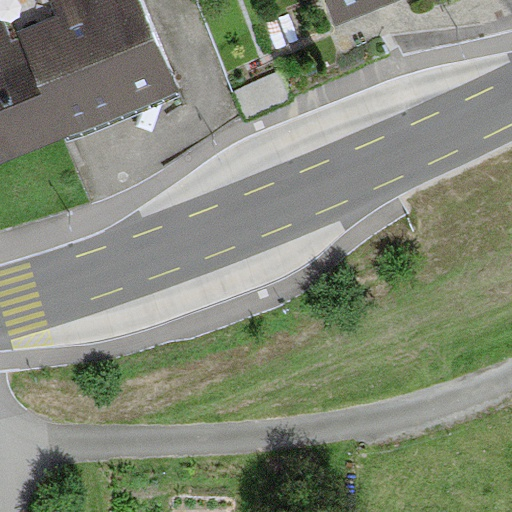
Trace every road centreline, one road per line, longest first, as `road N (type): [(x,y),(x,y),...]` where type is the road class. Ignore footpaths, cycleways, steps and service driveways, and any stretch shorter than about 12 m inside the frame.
road 1 (tertiary): [(0,304),(235,224),(511,102)]
road 2 (track): [(511,373),(445,403),(364,423),(158,443),(0,441)]
